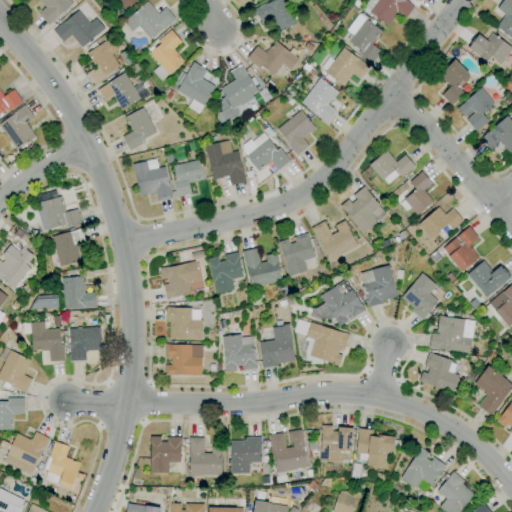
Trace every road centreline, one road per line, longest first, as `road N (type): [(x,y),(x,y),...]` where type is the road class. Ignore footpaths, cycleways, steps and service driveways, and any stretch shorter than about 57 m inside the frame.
road 1 (residential): [(102,511),(124,407),(124,241),(59,90),(0,20)]
road 2 (residential): [(124,241),(249,215),(306,194),(463,0)]
road 3 (residential): [(511,486),(440,418),(381,395),(124,407)]
road 4 (residential): [(511,223),(393,96)]
